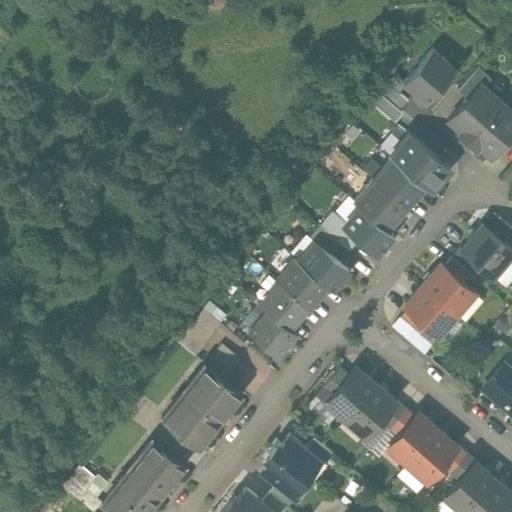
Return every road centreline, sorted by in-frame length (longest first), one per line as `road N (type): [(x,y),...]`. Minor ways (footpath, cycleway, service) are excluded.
road 1 (residential): [(355,314),(191,511)]
road 2 (residential): [(511,447),(355,314)]
road 3 (residential): [(476,169),(355,314)]
